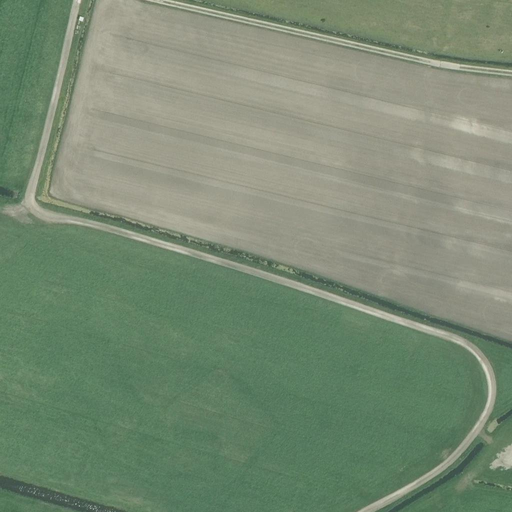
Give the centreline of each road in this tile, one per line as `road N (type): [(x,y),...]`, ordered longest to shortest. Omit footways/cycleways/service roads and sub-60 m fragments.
road 1 (track): [(463,483),(503,445),(473,431),(490,400),(489,373),(470,346),(175,247),(34,209),(29,196),(78,0)]
road 2 (track): [(511,73),(154,0)]
road 3 (track): [(473,431),(444,466),(363,511)]
